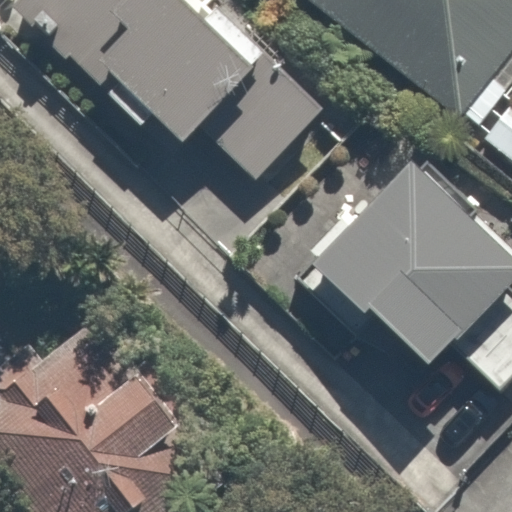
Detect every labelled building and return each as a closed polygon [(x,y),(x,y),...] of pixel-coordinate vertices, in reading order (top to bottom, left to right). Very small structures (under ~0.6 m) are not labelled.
[(338,113),(221,0),(27,0),(16,11),(86,79),(105,59),(132,84),(119,97),(184,160),(212,131),(268,185),(338,113)] [(511,0),(310,0),(511,161),(511,92),(499,82),(511,66),(511,0)] [(450,378),(466,361),(509,402),(511,398),(511,241),(427,164),(331,268),(450,378)] [(102,314),(27,375),(49,402),(0,441),(0,472),(32,511),(169,511),(226,466),(102,314)] [(403,366),(341,424),(410,499),(472,441),(403,366)]
